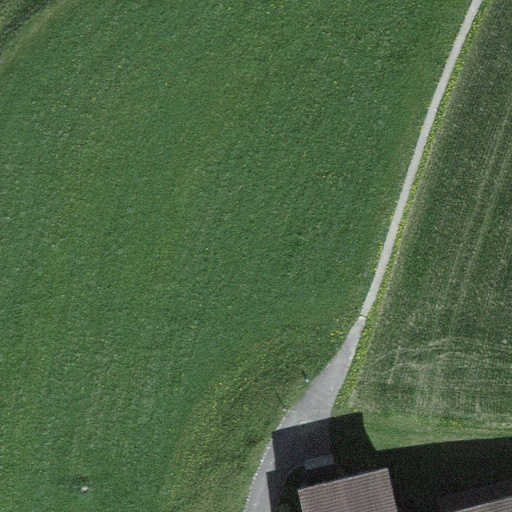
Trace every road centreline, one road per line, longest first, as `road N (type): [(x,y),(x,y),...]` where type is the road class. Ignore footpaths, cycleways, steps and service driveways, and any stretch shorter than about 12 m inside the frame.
road 1 (track): [(356,331),(486,0)]
road 2 (track): [(356,331),(313,398),(269,511)]
